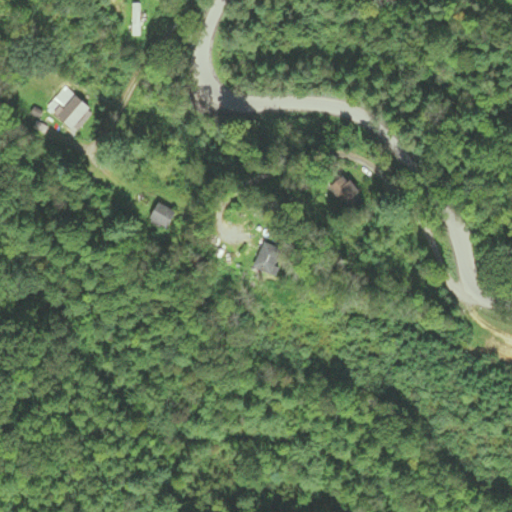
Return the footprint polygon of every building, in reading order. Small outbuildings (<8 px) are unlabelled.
[(139,37),(139,5),(130,5),(130,37),(139,37)] [(71,135),(91,115),(65,89),(45,109),(71,135)] [(359,205),(343,174),(326,183),(342,214),(359,205)] [(162,233),(176,214),(160,202),(146,221),(162,233)] [(278,254),(258,244),(244,271),(265,281),(278,254)]
